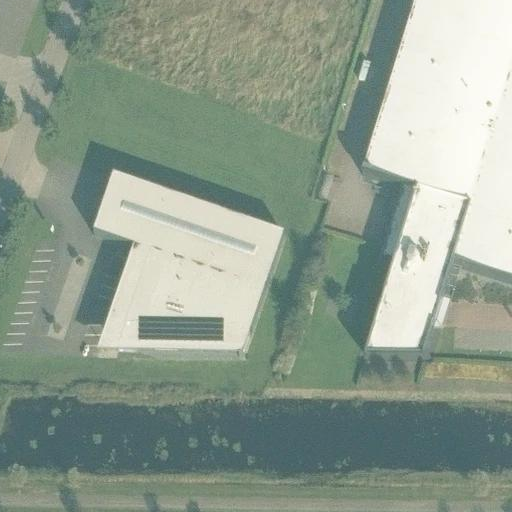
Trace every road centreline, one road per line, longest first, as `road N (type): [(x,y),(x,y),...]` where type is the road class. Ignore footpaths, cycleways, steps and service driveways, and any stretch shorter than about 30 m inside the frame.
road 1 (unclassified): [(511,509),(0,500)]
road 2 (unclassified): [(0,204),(75,0)]
road 3 (unknown): [(399,0),(349,160)]
